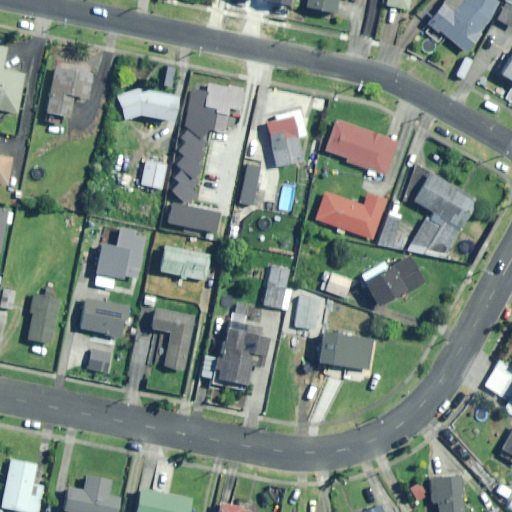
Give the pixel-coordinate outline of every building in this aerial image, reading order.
[(304,0),(303,6),(332,13),(335,0),(304,0)] [(386,0),(385,5),(406,9),(408,0),(386,0)] [(441,4),(425,23),(436,32),(437,31),(464,52),(479,34),(477,32),(487,20),(497,2),(494,0),(465,0),(465,2),(461,0),(451,12),(441,4)] [(5,47),(0,46),(0,111),(12,114),(20,74),(0,69),(5,47)] [(511,51),(499,74),(511,81),(511,51)] [(89,74),(53,66),(43,113),(65,117),(70,96),(84,99),(89,74)] [(175,97),(136,89),(115,96),(123,120),(137,115),(170,121),(175,97)] [(264,122),(275,167),(301,161),(291,116),(264,122)] [(334,119),(323,150),(346,158),(345,162),(385,176),(397,141),(334,119)] [(0,184),(4,185),(9,159),(0,156),(0,184)] [(165,165),(145,161),(140,185),(160,189),(165,165)] [(237,202),(251,205),(259,167),(246,164),(237,202)] [(410,202),(457,230),(475,200),(428,172),(410,202)] [(323,192),(313,219),(370,239),(384,200),(366,194),(362,205),(323,192)] [(218,213),(169,203),(165,223),(214,233),(218,213)] [(401,216),(388,212),(378,245),(391,249),(401,216)] [(85,227),(76,227),(75,239),(84,240),(85,227)] [(99,244),(93,275),(120,280),(121,276),(135,279),(143,238),(132,236),(133,231),(118,228),(114,247),(99,244)] [(208,256),(162,246),(157,271),(203,281),(208,256)] [(408,256),(361,284),(375,308),(401,292),(403,296),(424,283),(408,256)] [(287,270),(270,266),(262,305),(279,309),(287,270)] [(349,280),(330,274),(324,291),(343,298),(349,280)] [(14,291),(3,289),(0,302),(0,306),(10,309),(14,291)] [(57,299),(32,294),(28,313),(30,313),(25,340),(48,344),(57,299)] [(313,330),(318,298),(298,295),(293,327),(313,330)] [(127,307),(84,298),(78,330),(118,338),(121,321),(124,321),(127,307)] [(192,316),(153,309),(149,329),(167,333),(160,366),(181,370),(192,316)] [(209,379),(208,384),(241,391),(246,365),(261,368),(266,339),(256,337),(258,328),(226,321),(218,359),(203,356),(199,377),(209,379)] [(372,340),(318,333),(314,364),(368,371),(372,340)] [(109,353),(90,349),(86,369),(105,373),(109,353)] [(511,373),(511,370),(498,362),(484,385),(499,395),(511,373)] [(511,426),(499,450),(511,456),(511,426)] [(34,465),(9,460),(0,505),(0,508),(18,511),(36,511),(41,487),(30,485),(34,465)] [(461,511),(459,476),(428,479),(430,504),(435,503),(435,511),(461,511)] [(65,489),(60,511),(63,511),(114,511),(117,498),(106,496),(108,482),(84,477),(81,492),(65,489)] [(284,491),(269,488),(267,502),(281,505),(284,491)] [(186,511),(189,500),(136,490),(131,511),(186,511)]
